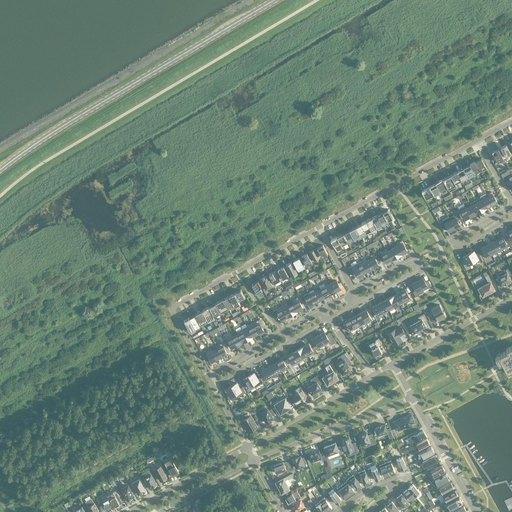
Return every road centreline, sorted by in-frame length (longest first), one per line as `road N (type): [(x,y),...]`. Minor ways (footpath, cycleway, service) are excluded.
road 1 (secondary): [(0,168),(271,0)]
road 2 (track): [(0,420),(161,339),(227,456)]
road 3 (residential): [(207,376),(169,306),(319,226)]
road 4 (residential): [(319,226),(476,140)]
road 5 (residential): [(411,396),(253,460)]
road 6 (unclassified): [(353,291),(414,259),(418,268),(352,303)]
road 7 (residential): [(373,374),(245,447)]
road 8 (unclassified): [(511,205),(452,238),(458,247),(511,215)]
road 9 (residential): [(511,298),(392,363)]
road 10 (unclassified): [(368,511),(408,474),(336,511)]
road 11 (residential): [(245,447),(126,511)]
road 12 (unclassified): [(328,317),(212,385)]
road 13 (unclassified): [(207,376),(321,311)]
road 14 (residential): [(474,511),(411,396)]
